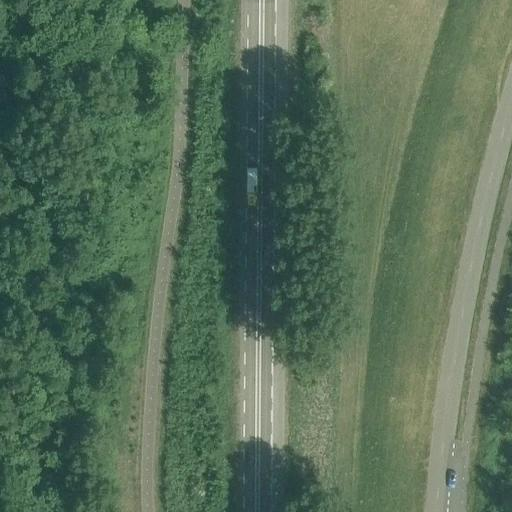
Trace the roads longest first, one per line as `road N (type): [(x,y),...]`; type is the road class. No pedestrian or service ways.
road 1 (primary): [(258,511),(261,0)]
road 2 (unclassified): [(433,511),(465,269),(511,88)]
